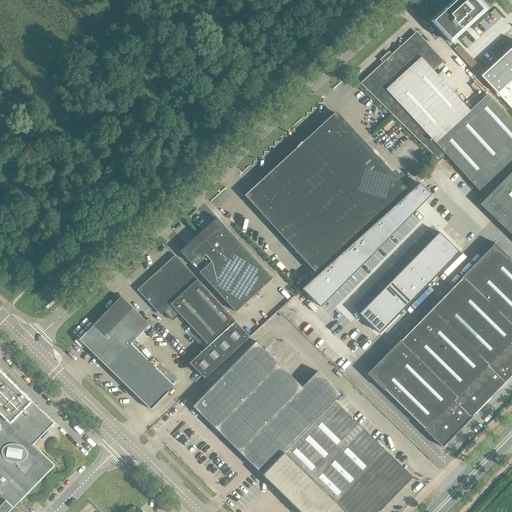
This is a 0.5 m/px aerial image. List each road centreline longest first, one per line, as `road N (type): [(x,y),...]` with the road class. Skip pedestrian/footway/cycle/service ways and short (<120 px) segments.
road 1 (unclassified): [(29,345),(403,0)]
road 2 (tertiary): [(123,439),(29,345)]
road 3 (tertiary): [(511,426),(428,511)]
